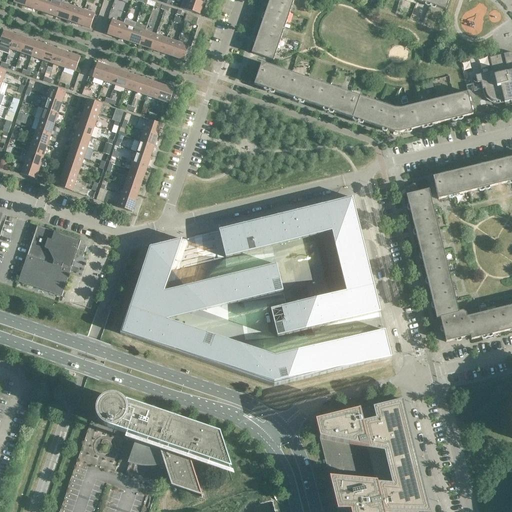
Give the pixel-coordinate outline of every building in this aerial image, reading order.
[(38,0),(26,0),(25,7),(35,10),(38,0)] [(51,0),(38,0),(35,10),(46,14),(51,0)] [(62,3),(52,0),(51,0),(46,14),(57,18),(62,3)] [(203,3),(193,0),(188,0),(185,10),(199,15),(203,3)] [(294,0),(269,0),(268,5),(290,13),(294,0)] [(415,0),(425,3),(426,0),(431,2),(430,5),(446,10),(449,0),(415,0)] [(73,7),(62,3),(57,18),(68,21),(73,7)] [(290,13),(268,5),(260,29),(282,37),(290,13)] [(84,10),(73,7),(68,21),(79,25),(84,10)] [(95,14),(84,10),(79,25),(90,29),(95,14)] [(198,18),(186,14),(184,21),(196,25),(198,18)] [(125,19),(123,24),(118,39),(129,42),(134,28),(136,23),(125,19)] [(107,35),(118,39),(123,24),(112,20),(107,35)] [(145,31),(134,28),(129,42),(140,46),(145,31)] [(282,37),(260,29),(251,53),(264,58),(273,61),(282,37)] [(0,41),(0,46),(10,50),(15,35),(4,31),(0,41)] [(156,35),(145,31),(140,46),(151,50),(156,35)] [(26,39),(15,35),(10,50),(21,53),(26,39)] [(167,39),(156,35),(151,50),(162,53),(167,39)] [(37,42),(26,39),(21,53),(32,57),(37,42)] [(177,43),(167,39),(162,53),(172,57),(177,43)] [(47,46),(37,42),(32,57),(42,61),(47,46)] [(189,46),(177,43),(172,57),(184,61),(189,46)] [(58,50),(47,46),(42,61),(53,64),(58,50)] [(69,53),(58,50),(53,64),(64,68),(69,53)] [(497,56),(489,58),(493,72),(475,76),(477,83),(466,85),(468,93),(466,86),(472,85),(474,91),(482,89),(483,92),(483,93),(484,96),(484,97),(486,99),(487,100),(490,102),(493,103),(497,104),(501,104),(505,103),(504,99),(510,97),(511,101),(511,100),(511,52),(511,53),(507,53),(503,54),(504,58),(498,59),(497,56)] [(80,57),(69,53),(64,68),(75,72),(80,57)] [(109,67),(97,63),(92,78),(104,82),(109,67)] [(261,63),(261,64),(254,85),(270,90),(271,88),(275,89),(274,92),(284,95),(291,73),(262,63),(261,63)] [(119,71),(109,67),(104,82),(115,85),(119,71)] [(130,74),(119,71),(115,85),(125,89),(130,74)] [(321,83),(291,73),(284,95),(294,99),(294,96),(299,97),(298,100),(313,105),(321,83)] [(141,78),(130,74),(125,89),(136,93),(141,78)] [(152,82),(141,78),(136,93),(147,96),(152,82)] [(163,85),(152,82),(147,96),(158,100),(163,85)] [(351,94),(321,83),(313,105),(329,111),(330,108),(334,109),(333,112),(343,115),(351,94)] [(174,89),(163,85),(158,100),(169,104),(174,89)] [(66,92),(51,87),(47,98),(62,103),(66,92)] [(467,93),(436,100),(442,123),(452,120),(451,117),(456,116),(456,119),(473,115),(467,93)] [(382,104),(351,94),(343,115),(353,119),(354,116),(358,118),(357,120),(374,126),(382,104)] [(62,103),(47,98),(44,109),(58,114),(62,103)] [(102,105),(88,100),(84,111),(98,116),(102,105)] [(442,123),(436,100),(406,108),(410,127),(411,130),(427,126),(427,123),(431,122),(432,125),(442,123)] [(395,109),(382,104),(374,126),(382,129),(383,126),(388,128),(387,130),(393,133),(393,134),(394,134),(395,122),(395,109)] [(410,127),(406,108),(401,109),(395,109),(395,122),(394,134),(400,134),(400,133),(406,131),(406,128),(410,127)] [(58,114),(44,109),(40,120),(54,125),(58,114)] [(98,116),(84,111),(80,122),(95,127),(98,116)] [(54,125),(40,120),(36,131),(51,136),(54,125)] [(162,125),(147,120),(143,131),(158,136),(162,125)] [(95,127),(80,122),(76,132),(91,137),(95,127)] [(51,136),(36,131),(32,142),(47,147),(51,136)] [(158,136),(143,131),(140,142),(154,147),(158,136)] [(91,137),(76,132),(73,143),(87,148),(91,137)] [(47,147),(32,142),(29,152),(43,157),(47,147)] [(154,147),(140,142),(136,153),(151,158),(154,147)] [(87,148),(73,143),(69,154),(84,159),(87,148)] [(43,157),(29,152),(25,163),(40,168),(43,157)] [(151,158),(136,153),(132,164),(147,169),(151,158)] [(84,159),(69,154),(65,165),(80,170),(84,159)] [(508,158),(508,159),(506,159),(504,160),(503,159),(503,160),(494,162),(499,185),(511,181),(511,157),(509,159),(509,158),(508,158)] [(499,185),(494,162),(484,164),(484,165),(481,165),(479,166),(479,165),(478,165),(479,166),(463,170),(469,192),(479,190),(478,187),(483,186),(483,189),(499,185)] [(40,168),(25,163),(21,174),(36,179),(40,168)] [(147,169),(132,164),(129,174),(143,179),(147,169)] [(80,170),(65,165),(62,176),(76,181),(80,170)] [(469,192),(463,170),(448,173),(448,172),(447,173),(448,173),(445,173),(443,175),(443,174),(442,174),(442,175),(433,177),(438,200),(454,196),(454,193),(458,192),(459,195),(469,192)] [(143,179),(129,174),(125,185),(139,190),(143,179)] [(76,181),(62,176),(58,187),(72,192),(76,181)] [(418,190),(416,183),(404,186),(406,193),(418,190)] [(139,190),(125,185),(121,196),(136,201),(139,190)] [(87,190),(85,196),(94,199),(96,193),(87,190)] [(429,190),(406,195),(412,220),(435,215),(429,190)] [(136,201),(121,196),(117,207),(132,212),(136,201)] [(391,357),(353,198),(215,231),(185,238),(149,247),(120,334),(273,386),(391,357)] [(441,239),(435,215),(412,220),(418,245),(441,239)] [(37,226),(18,282),(61,297),(75,256),(76,255),(79,245),(80,243),(79,240),(37,226)] [(447,264),(441,239),(418,245),(424,269),(447,264)] [(86,247),(79,245),(76,255),(83,257),(86,247)] [(453,288),(447,264),(424,269),(430,294),(453,288)] [(459,312),(453,288),(430,294),(436,319),(440,318),(459,313),(459,312)] [(511,305),(496,310),(502,332),(511,330),(511,327),(511,326),(511,305)] [(502,332),(496,310),(467,317),(465,317),(470,336),(471,340),(487,336),(487,333),(491,332),(492,335),(502,332)] [(462,311),(459,312),(459,313),(440,318),(446,342),(470,336),(465,317),(467,317),(466,313),(462,311)] [(77,460),(59,511),(149,511),(160,481),(172,485),(201,495),(201,497),(202,497),(189,455),(228,469),(218,436),(138,408),(138,406),(126,402),(125,405),(124,404),(123,403),(122,402),(121,401),(120,400),(118,399),(117,399),(115,398),(114,398),(112,398),(111,398),(109,398),(108,399),(106,399),(105,400),(104,401),(102,402),(101,403),(100,404),(99,405),(99,407),(98,408),(98,410),(97,411),(97,413),(97,414),(97,416),(98,416),(98,418),(99,419),(99,421),(100,422),(101,423),(102,424),(104,425),(105,426),(91,421),(77,460)] [(430,511),(403,400),(357,411),(357,409),(351,411),(351,412),(315,421),(326,466),(337,511),(430,511)]
